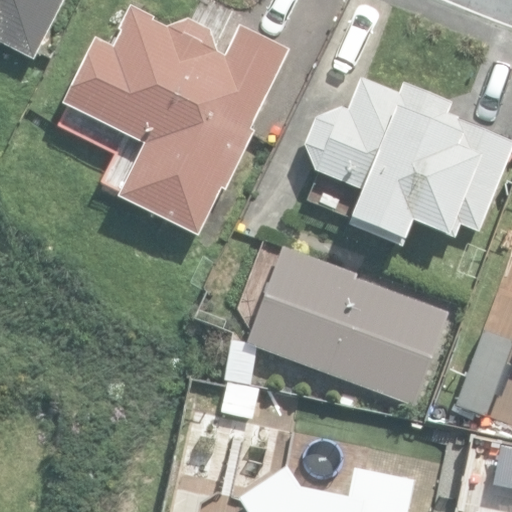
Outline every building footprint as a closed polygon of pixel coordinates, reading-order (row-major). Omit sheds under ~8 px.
[(0,0),(0,44),(32,62),(64,0),(0,0)] [(118,195),(196,234),(289,49),(242,26),(226,56),(215,50),(209,30),(189,20),(169,27),(154,19),(131,7),(115,45),(98,37),(66,102),(145,142),(118,195)] [(350,225),(403,246),(413,223),(455,240),(460,225),(480,233),(511,153),(511,141),(448,115),(452,104),(402,83),(398,93),(361,78),(348,111),(341,108),(315,118),(304,145),(316,171),(360,188),(349,216),(353,218),(350,225)] [(413,404),(448,310),(354,276),(356,271),(283,244),(246,343),(413,404)] [(250,383),(255,349),(243,348),(244,341),(228,339),(223,379),(250,383)] [(252,419),(258,388),(226,381),(219,412),(252,419)] [(354,432),(359,408),(297,394),(291,419),(354,432)] [(478,452),(467,507),(491,511),(497,511),(508,458),(478,452)] [(348,497),(301,488),(287,465),(239,498),(248,511),(406,511),(413,481),(355,468),(348,497)]
